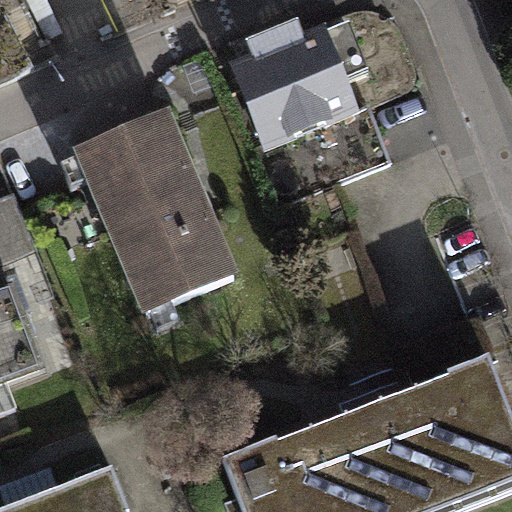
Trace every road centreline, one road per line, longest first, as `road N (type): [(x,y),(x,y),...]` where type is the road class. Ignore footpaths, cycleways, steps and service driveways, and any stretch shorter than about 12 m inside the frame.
road 1 (residential): [(278,0),(0,116)]
road 2 (residential): [(457,0),(511,149)]
